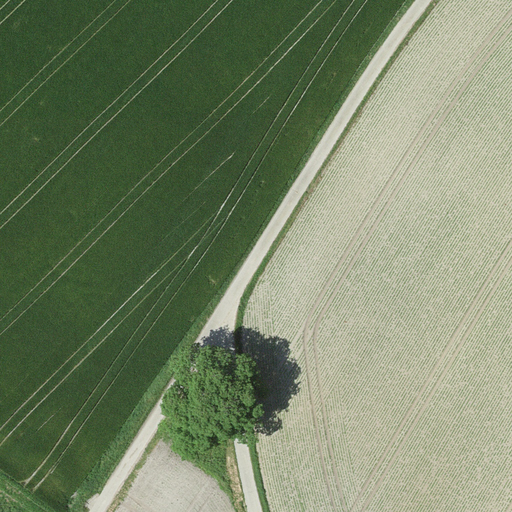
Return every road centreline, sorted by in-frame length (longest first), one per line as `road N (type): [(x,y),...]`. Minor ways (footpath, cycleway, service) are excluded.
road 1 (track): [(96,511),(371,74),(426,0)]
road 2 (track): [(227,305),(258,511)]
